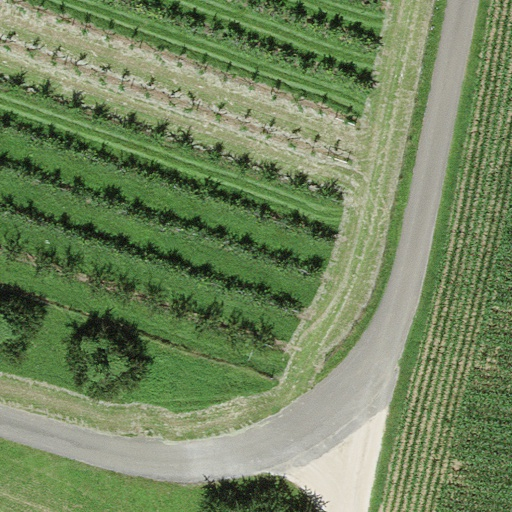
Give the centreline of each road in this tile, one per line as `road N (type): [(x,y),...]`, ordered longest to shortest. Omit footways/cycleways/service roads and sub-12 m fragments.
road 1 (unclassified): [(0,424),(102,455),(190,467),(271,449),(333,420),(368,388),(390,344),(432,197),(471,0)]
road 2 (track): [(368,388),(354,511)]
